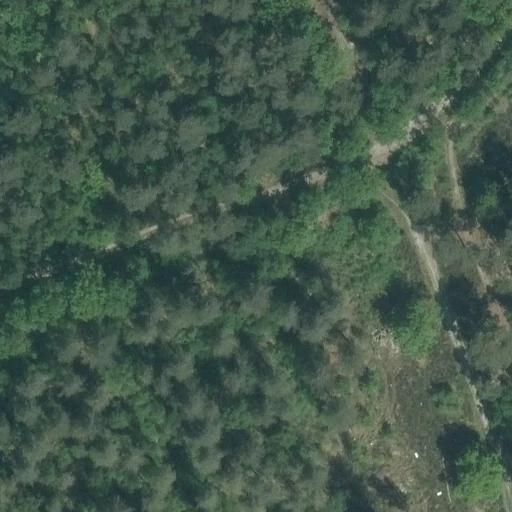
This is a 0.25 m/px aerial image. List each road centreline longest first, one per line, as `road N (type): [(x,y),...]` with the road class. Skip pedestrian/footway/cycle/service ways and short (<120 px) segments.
road 1 (unknown): [(511,495),(363,150),(313,0)]
road 2 (track): [(0,285),(363,150)]
road 3 (track): [(363,150),(421,116),(511,25)]
